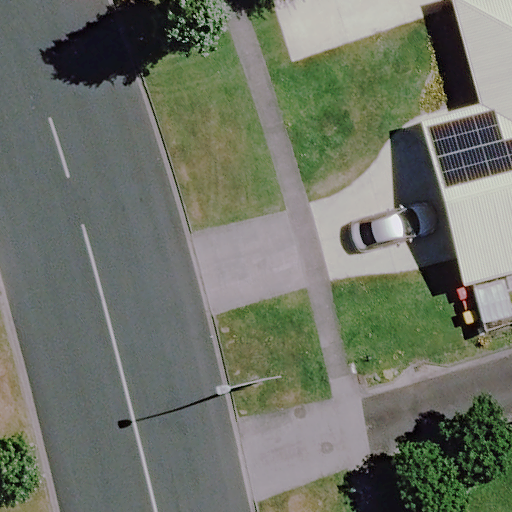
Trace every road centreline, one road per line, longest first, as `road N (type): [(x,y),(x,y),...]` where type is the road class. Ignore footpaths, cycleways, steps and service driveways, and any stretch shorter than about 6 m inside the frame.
road 1 (tertiary): [(0,28),(136,470)]
road 2 (residential): [(136,470),(511,364)]
